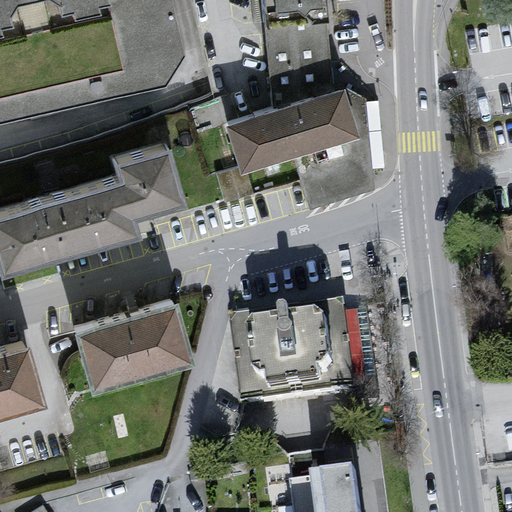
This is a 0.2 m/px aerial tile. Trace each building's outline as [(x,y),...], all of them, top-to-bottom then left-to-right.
[(172,0),(0,0),(0,126),(168,89),(185,59),(172,0)] [(320,0),(263,0),(266,29),(273,104),(327,88),(322,23),(320,0)] [(273,104),(226,119),(240,167),(296,149),(359,129),(343,82),(327,88),(273,104)] [(365,98),(343,82),(359,129),(296,149),(308,205),(374,185),(365,98)] [(113,176),(0,209),(0,267),(133,229),(128,212),(184,195),(168,142),(108,159),(113,176)] [(173,298),(69,327),(85,388),(189,360),(173,298)] [(358,389),(343,303),(235,318),(246,403),(333,392),(358,389)] [(25,339),(0,345),(0,407),(41,396),(25,339)] [(362,511),(357,474),(315,481),(319,511),(362,511)]
